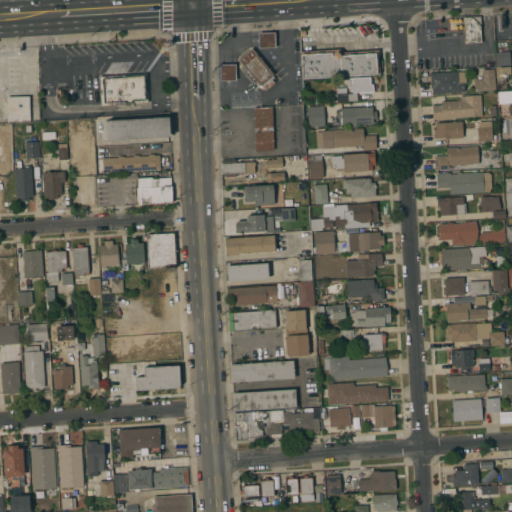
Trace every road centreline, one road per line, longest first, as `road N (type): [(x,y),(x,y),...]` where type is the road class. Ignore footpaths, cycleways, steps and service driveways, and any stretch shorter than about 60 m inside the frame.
road 1 (residential): [(426,511),(395,0)]
road 2 (secondary): [(195,99),(218,511)]
road 3 (residential): [(511,441),(215,461)]
road 4 (residential): [(211,407),(0,421)]
road 5 (residential): [(198,215),(0,228)]
road 6 (primary): [(59,13),(193,5)]
